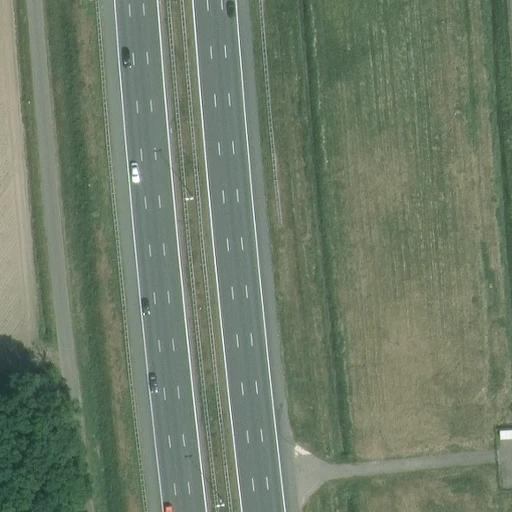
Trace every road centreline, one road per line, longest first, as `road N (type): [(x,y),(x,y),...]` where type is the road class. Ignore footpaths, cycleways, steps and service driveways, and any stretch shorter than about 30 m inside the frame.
road 1 (motorway): [(262,511),(210,0)]
road 2 (motorway): [(133,0),(185,511)]
road 3 (unclassified): [(86,511),(36,0)]
